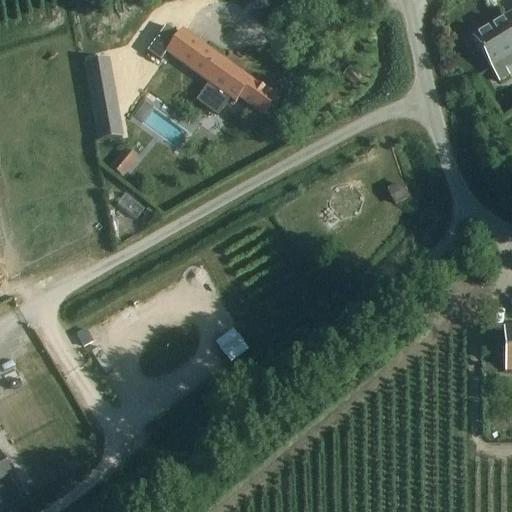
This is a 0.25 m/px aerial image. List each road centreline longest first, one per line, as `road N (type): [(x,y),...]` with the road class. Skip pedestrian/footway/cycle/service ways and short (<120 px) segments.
road 1 (unclassified): [(16,313),(364,122),(429,97)]
road 2 (track): [(471,216),(396,297),(131,511)]
road 3 (unclassified): [(511,236),(471,216),(429,97)]
